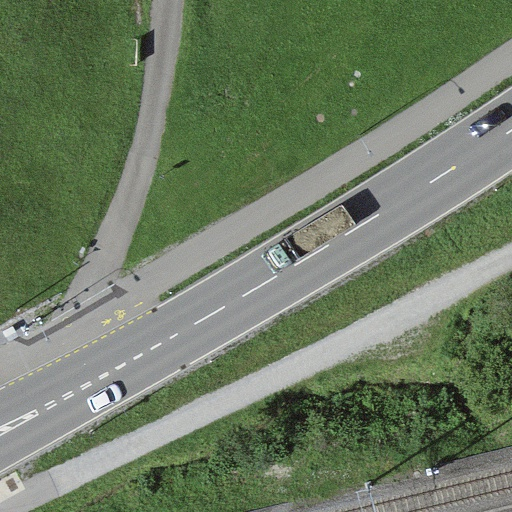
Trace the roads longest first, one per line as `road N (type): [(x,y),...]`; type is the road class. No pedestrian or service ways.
road 1 (primary): [(511,131),(118,369),(0,431)]
road 2 (track): [(1,511),(511,257)]
road 3 (track): [(160,0),(163,68),(142,178),(91,317),(118,369)]
